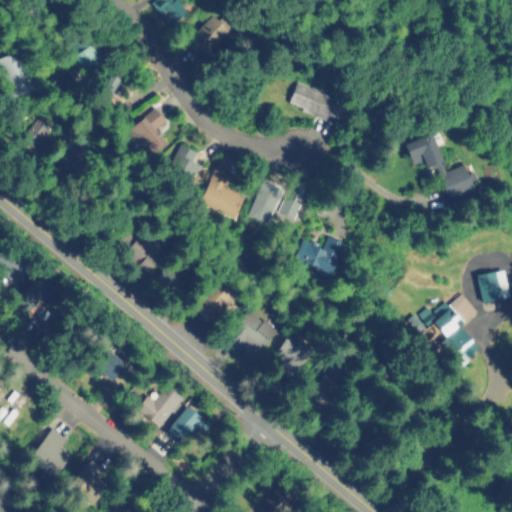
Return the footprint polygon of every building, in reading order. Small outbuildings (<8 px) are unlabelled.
[(178,0),(194,21),(176,34),(152,1),(153,0),(178,0)] [(225,32),(207,47),(191,29),(211,13),(225,32)] [(101,58),(82,73),(56,40),(74,25),(101,58)] [(29,83),(6,88),(0,62),(0,53),(21,49),(29,83)] [(126,82),(112,102),(91,88),(106,67),(126,82)] [(331,96),(319,117),(286,99),(296,80),(331,96)] [(163,141),(146,155),(121,127),(134,116),(134,115),(150,102),(164,118),(152,129),(163,141)] [(47,130),(34,117),(21,131),(34,144),(47,130)] [(444,162),(419,171),(416,163),(400,168),(393,150),(434,135),(444,162)] [(33,152),(9,153),(9,141),(32,140),(33,152)] [(198,162),(188,183),(160,170),(173,141),(192,150),(189,158),(198,162)] [(76,169),(56,169),(56,155),(75,154),(76,169)] [(470,189),(447,198),(435,170),(460,161),(470,189)] [(241,194),(233,214),(199,200),(213,166),(231,173),(225,188),(241,194)] [(247,216),(268,223),(279,187),(258,181),(247,216)] [(276,212),(291,219),(299,203),(283,196),(276,212)] [(158,256),(144,272),(108,241),(122,225),(158,256)] [(340,243),(324,273),(291,254),(301,237),(317,246),(324,234),(340,243)] [(24,265),(13,280),(0,270),(0,255),(4,250),(24,265)] [(189,280),(176,297),(152,277),(166,261),(189,280)] [(506,295),(481,300),(476,276),(501,271),(506,295)] [(234,292),(206,324),(184,304),(212,273),(234,292)] [(47,287),(27,311),(10,296),(31,274),(47,287)] [(44,306),(56,314),(67,298),(55,290),(44,306)] [(457,291),(474,308),(458,324),(471,341),(468,344),(474,352),(458,363),(440,339),(445,336),(438,326),(428,335),(414,318),(440,295),(445,302),(457,291)] [(248,307),(279,333),(261,356),(248,344),(241,352),(223,336),(236,322),(248,307)] [(312,350),(286,384),(267,369),(293,335),(312,350)] [(122,363),(112,377),(90,361),(100,347),(122,363)] [(341,405),(332,416),(299,390),(317,369),(349,394),(341,405)] [(164,376),(184,393),(156,426),(132,404),(148,386),(152,390),(164,376)] [(200,417),(188,431),(182,425),(173,436),(160,426),(182,400),(200,417)] [(68,454),(46,480),(23,461),(50,429),(63,439),(58,447),(68,454)] [(104,483),(89,499),(65,477),(85,455),(102,468),(96,475),(104,483)] [(292,497),(279,511),(265,511),(255,502),(275,482),(292,497)] [(134,511),(133,511),(100,511),(112,495),(134,511)] [(0,511),(0,497),(16,511),(0,511)]
